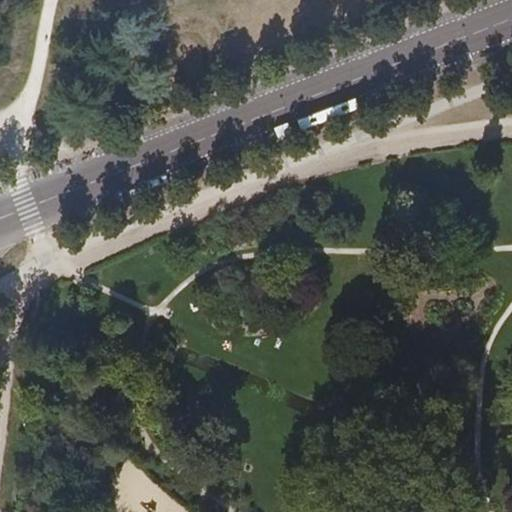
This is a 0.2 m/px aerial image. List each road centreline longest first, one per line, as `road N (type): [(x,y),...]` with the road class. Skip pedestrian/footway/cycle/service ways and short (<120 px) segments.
road 1 (unknown): [(0,423),(18,290),(58,267),(260,186),(412,145),(511,134)]
road 2 (tertiary): [(0,218),(511,16)]
